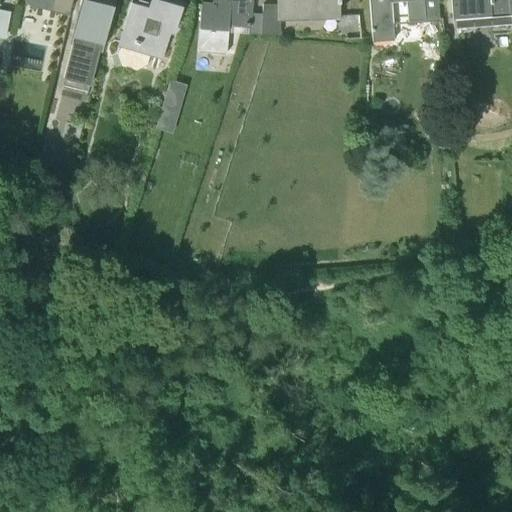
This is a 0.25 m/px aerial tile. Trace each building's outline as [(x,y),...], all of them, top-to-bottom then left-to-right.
[(52,0),(54,0),(50,13),(64,16),(68,0),(52,0)] [(89,86),(112,0),(84,0),(63,79),(89,86)] [(173,33),(183,0),(131,0),(118,46),(162,58),(169,32),(173,33)] [(250,12),(250,0),(201,0),(201,3),(199,28),(228,30),(228,32),(260,34),(260,33),(265,33),(267,7),(263,7),(263,3),(262,3),(262,13),(250,12)] [(277,0),(278,7),(267,7),(265,33),(280,33),(280,20),(339,18),(338,0),(277,0)] [(440,20),(437,0),(369,0),(372,41),(394,39),(391,2),(405,1),(408,21),(425,19),(425,21),(440,20)] [(511,0),(451,0),(453,19),(511,14),(511,0)] [(0,37),(6,39),(11,12),(0,9),(0,37)] [(157,124),(174,129),(188,80),(171,76),(157,124)] [(67,144),(63,160),(74,163),(78,146),(67,144)]
